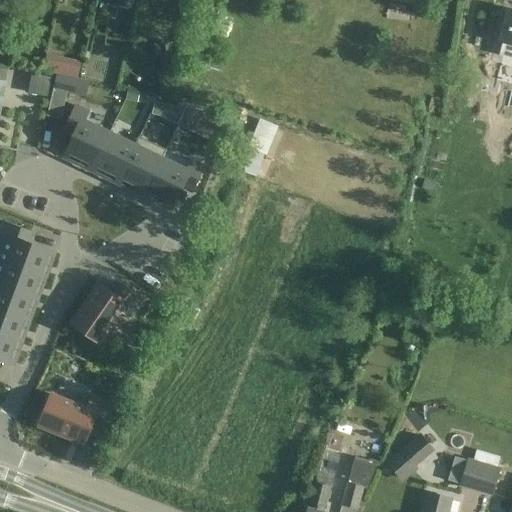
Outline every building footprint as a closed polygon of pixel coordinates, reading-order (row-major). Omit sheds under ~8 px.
[(133,0),(115,0),(114,5),(132,9),(133,0)] [(511,10),(508,9),(500,40),(502,41),(498,56),(511,59),(511,10)] [(173,71),(171,49),(159,50),(160,72),(173,71)] [(81,61),(46,53),(42,70),(48,71),(77,77),(81,61)] [(56,73),(46,116),(61,119),(67,92),(85,96),(89,81),(56,73)] [(42,75),(38,95),(47,97),(51,77),(42,75)] [(456,76),(454,86),(464,88),(466,78),(456,76)] [(176,82),(162,79),(159,93),(174,96),(176,82)] [(127,90),(125,99),(137,102),(139,92),(127,90)] [(155,101),(152,113),(166,117),(169,105),(155,101)] [(94,165),(110,132),(84,120),(88,111),(87,110),(86,111),(85,111),(75,105),(63,129),(75,134),(66,152),(68,153),(68,152),(94,165)] [(210,111),(200,134),(220,144),(230,119),(220,114),(210,111)] [(120,177),(140,137),(138,136),(134,144),(110,132),(94,165),(120,177)] [(146,190),(165,149),(140,137),(120,177),(146,190)] [(251,148),(243,171),(256,176),(264,152),(251,148)] [(146,190),(160,196),(171,202),(172,203),(181,185),(192,191),(203,167),(199,165),(192,162),(192,161),(191,160),(186,169),(185,168),(162,157),(166,149),(165,149),(146,190)] [(0,253),(0,258),(40,274),(47,253),(47,252),(48,253),(48,252),(26,243),(31,231),(5,222),(1,234),(0,233),(0,235),(6,237),(0,253)] [(0,283),(32,295),(40,274),(0,258),(0,283)] [(0,307),(24,316),(32,295),(0,283),(0,307)] [(98,287),(72,324),(73,325),(73,324),(94,339),(94,338),(98,341),(99,341),(99,340),(107,330),(120,312),(130,319),(144,299),(122,284),(114,295),(109,291),(100,285),(101,284),(100,283),(98,287)] [(0,331),(16,338),(16,337),(24,316),(0,307),(0,331)] [(16,338),(0,331),(0,357),(8,360),(9,359),(8,359),(16,338)] [(39,423),(38,424),(71,437),(72,436),(71,436),(71,435),(72,434),(72,433),(80,437),(85,438),(90,425),(103,430),(113,406),(90,396),(85,408),(65,399),(64,400),(53,395),(51,394),(51,396),(49,400),(49,399),(39,423)] [(343,435),(328,431),(324,447),(339,451),(343,435)] [(412,440),(387,463),(401,478),(426,456),(412,440)] [(340,453),(324,449),(308,509),(307,509),(306,511),(321,511),(323,504),(324,504),(330,480),(333,481),(340,453)] [(340,504),(357,509),(364,487),(366,487),(376,465),(354,458),(347,482),(340,504)] [(452,481),(459,483),(458,485),(492,496),(500,468),(468,458),(467,460),(459,458),(452,481)] [(446,511),(450,497),(429,491),(423,511),(446,511)]
